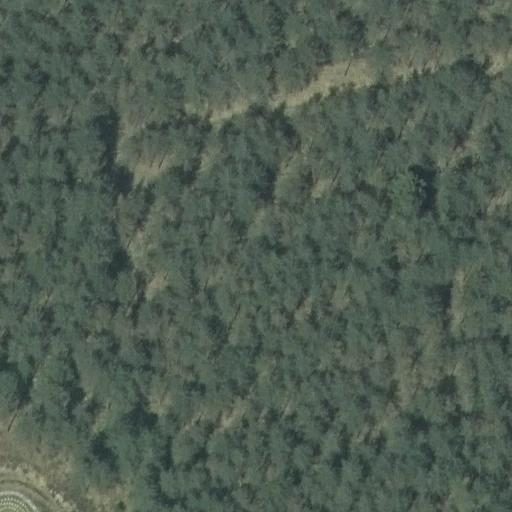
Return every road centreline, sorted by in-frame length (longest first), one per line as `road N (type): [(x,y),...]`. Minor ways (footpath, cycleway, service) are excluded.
road 1 (track): [(0,168),(511,80)]
road 2 (track): [(79,0),(90,153)]
